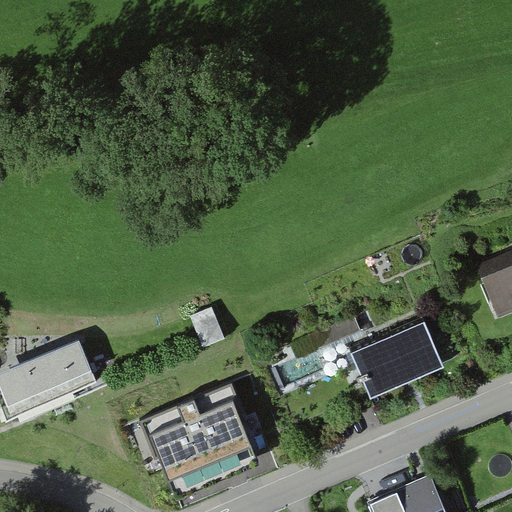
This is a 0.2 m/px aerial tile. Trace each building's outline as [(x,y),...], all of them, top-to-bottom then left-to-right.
[(511,256),(471,274),(490,317),(511,307),(511,256)] [(213,307),(191,315),(203,348),(226,340),(213,307)] [(445,372),(423,326),(351,359),(372,405),(445,372)] [(101,388),(81,342),(0,376),(0,413),(6,428),(101,388)] [(231,388),(143,424),(176,503),(264,466),(231,388)] [(445,511),(430,476),(367,504),(370,511),(445,511)]
